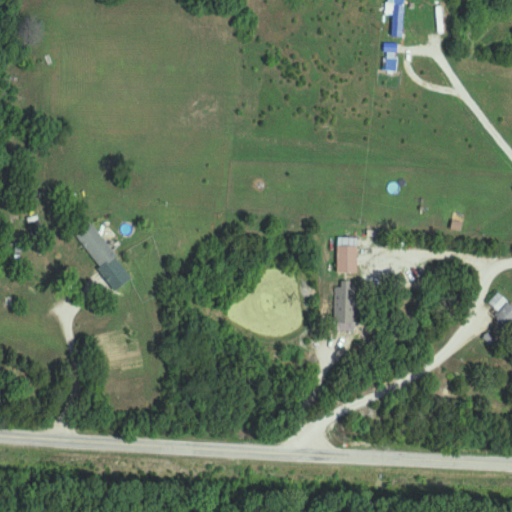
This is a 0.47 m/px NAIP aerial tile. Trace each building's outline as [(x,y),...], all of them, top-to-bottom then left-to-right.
[(77,238),(102,269),(117,257),(92,226),(77,238)] [(357,239),(338,239),(338,275),(357,275),(357,239)] [(356,325),(356,283),(335,283),(335,325),(356,325)] [(14,308),(46,308),(46,292),(35,292),(35,284),(25,284),(25,293),(14,293),(14,308)] [(511,300),(494,300),(494,326),(511,326),(511,300)]
